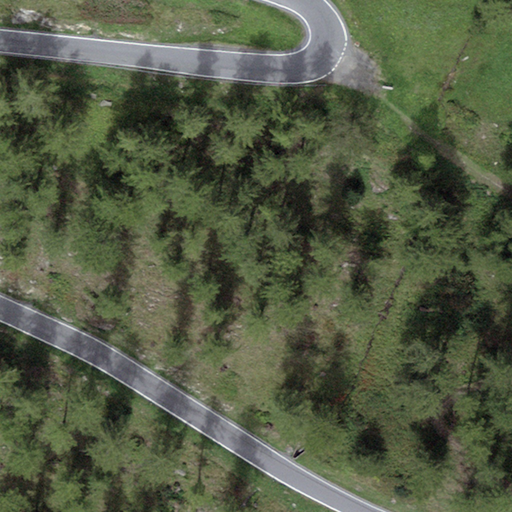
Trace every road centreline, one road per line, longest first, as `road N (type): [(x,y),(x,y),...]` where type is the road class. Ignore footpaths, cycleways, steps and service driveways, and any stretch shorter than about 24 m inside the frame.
road 1 (tertiary): [(0,307),(133,374),(357,511)]
road 2 (tertiary): [(296,0),(322,13),(332,41),(320,68),(293,73),(0,43)]
